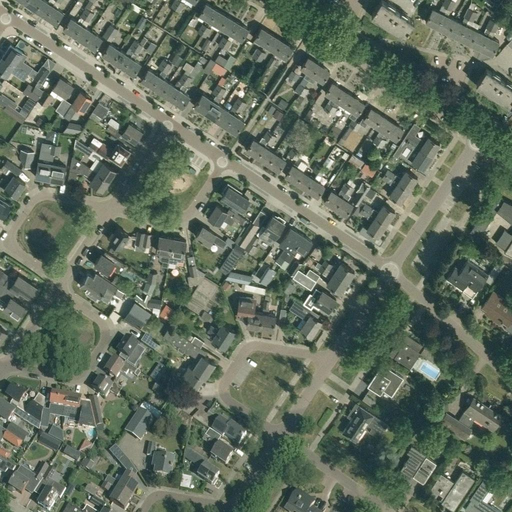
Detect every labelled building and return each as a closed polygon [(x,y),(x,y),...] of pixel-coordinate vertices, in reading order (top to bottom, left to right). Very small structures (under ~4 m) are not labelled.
[(26,0),(25,2),(35,9),(41,0),(26,0)] [(41,0),(35,9),(46,16),(53,5),(46,0),(41,0)] [(56,23),(64,12),(58,7),(61,3),(60,2),(61,0),(56,0),(53,5),(46,16),(56,23)] [(141,10),(144,5),(133,0),(131,5),(141,10)] [(180,0),(175,0),(171,7),(175,9),(180,1),(180,0)] [(404,35),(414,20),(383,0),(380,0),(371,14),(404,35)] [(437,27),(450,0),(444,0),(442,5),(442,4),(439,10),(433,7),(426,21),(437,27)] [(450,0),(437,27),(448,32),(455,18),(448,15),(455,0),(454,0),(450,0)] [(180,1),(175,9),(179,12),(184,3),(180,1)] [(210,20),(217,9),(206,2),(199,14),(210,20)] [(78,21),(71,16),(64,28),(74,34),(90,11),(86,8),(80,16),(78,21)] [(448,32),(459,38),(466,24),(468,19),(473,10),(468,8),(461,21),(455,18),(448,32)] [(227,15),(217,9),(210,20),(220,27),(227,15)] [(466,24),(459,38),(470,43),(477,29),(470,26),(473,21),(477,13),(473,10),(468,19),(466,24)] [(74,34),(80,38),(84,41),(92,30),(86,26),(94,14),(90,11),(74,34)] [(220,27),(231,33),(238,22),(227,15),(220,27)] [(481,49),(490,30),(494,21),(490,19),(486,28),(484,32),(477,29),(470,43),(481,49)] [(492,54),(499,40),(492,37),(495,32),(499,24),(494,21),(490,30),(481,49),(492,54)] [(249,28),(238,22),(231,33),(242,40),(249,28)] [(107,39),(115,27),(110,24),(103,36),(107,39)] [(197,32),(202,35),(207,26),(203,24),(197,32)] [(211,29),(207,26),(202,35),(206,37),(211,29)] [(115,27),(107,39),(111,42),(119,30),(115,27)] [(265,45),(272,33),(261,27),(254,38),(265,45)] [(95,48),(102,37),(92,30),(84,41),(95,48)] [(283,40),(272,33),(265,45),(276,51),(283,40)] [(218,45),(222,47),(228,39),(223,36),(218,45)] [(134,74),(141,63),(135,59),(139,54),(138,54),(143,46),(147,39),(144,37),(139,43),(123,67),(134,74)] [(231,41),(228,39),(222,47),(223,47),(217,56),(221,58),(226,50),(231,41)] [(113,60),(123,67),(139,43),(135,40),(130,48),(129,47),(126,53),(120,49),(113,60)] [(286,58),(293,47),(283,40),(276,51),(286,58)] [(102,53),(113,60),(120,49),(110,42),(102,53)] [(26,55),(10,44),(2,56),(27,73),(32,67),(22,61),(26,55)] [(174,53),(176,47),(168,45),(166,50),(174,53)] [(256,59),(262,50),(257,48),(252,56),(256,59)] [(262,50),(256,59),(261,62),(266,53),(262,50)] [(24,79),(27,73),(2,56),(0,59),(0,71),(6,76),(10,70),(24,79)] [(224,67),(225,68),(230,70),(236,59),(231,56),(228,62),(224,67)] [(301,67),(308,71),(304,77),(308,80),(312,74),(319,63),(308,56),(301,67)] [(271,68),(277,60),(272,57),(266,65),(271,68)] [(162,70),(167,62),(163,59),(158,67),(162,70)] [(189,59),(184,63),(190,70),(195,66),(189,59)] [(159,75),(152,86),(162,93),(169,82),(164,78),(167,74),(166,73),(172,65),(167,62),(162,70),(159,75)] [(319,63),(312,74),(308,80),(313,83),(317,77),(323,81),(330,70),(319,63)] [(41,82),(49,70),(43,66),(35,77),(41,82)] [(141,79),(152,86),(159,75),(149,68),(141,79)] [(508,104),(511,98),(511,85),(486,68),(476,82),(508,104)] [(169,82),(162,93),(172,100),(180,89),(188,76),(184,73),(178,81),(175,85),(169,82)] [(65,96),(73,85),(59,76),(52,87),(65,96)] [(188,76),(180,89),(172,100),(183,107),(190,95),(185,92),(188,87),(187,86),(193,78),(188,76)] [(0,85),(2,82),(0,81),(0,97),(7,102),(8,103),(10,99),(2,94),(1,96),(0,95),(0,85)] [(328,112),(336,99),(343,88),(333,81),(326,92),(332,96),(324,109),(328,112)] [(295,90),(299,93),(304,86),(300,83),(295,90)] [(217,94),(222,86),(218,84),(213,92),(217,94)] [(217,94),(214,100),(205,112),(215,119),(219,114),(224,106),(218,103),(222,97),(221,97),(226,89),(222,86),(217,94)] [(308,89),(304,86),(299,93),(304,96),(308,89)] [(341,102),(347,106),(354,95),(343,88),(336,99),(328,112),(332,115),(341,102)] [(37,100),(43,104),(46,105),(53,95),(44,89),(37,100)] [(83,110),(91,97),(81,90),(72,103),(68,100),(60,112),(69,118),(77,106),(83,110)] [(195,105),(205,112),(214,100),(203,93),(195,105)] [(348,125),(352,128),(357,121),(355,120),(358,114),(357,114),(365,102),(354,95),(347,106),(354,110),(350,117),(353,119),(348,125)] [(55,109),(60,112),(68,100),(63,97),(55,109)] [(237,109),(242,100),(238,98),(233,106),(237,109)] [(246,103),(242,100),(237,109),(241,111),(246,103)] [(92,111),(97,114),(103,105),(99,102),(92,111)] [(103,105),(97,114),(101,117),(108,108),(103,105)] [(282,119),(288,110),(280,105),(274,113),(282,119)] [(215,119),(226,126),(234,113),(224,106),(219,114),(215,119)] [(369,120),(375,124),(382,114),(371,107),(364,118),(363,117),(359,123),(357,121),(352,128),(357,131),(361,125),(365,127),(369,120)] [(21,113),(17,120),(21,123),(26,117),(21,113)] [(236,133),(245,120),(234,113),(226,126),(236,133)] [(393,120),(382,114),(375,124),(386,131),(393,120)] [(114,118),(106,129),(114,134),(117,130),(118,130),(119,129),(123,124),(114,118)] [(397,138),(404,127),(393,120),(386,131),(397,138)] [(117,130),(114,134),(125,142),(128,138),(135,142),(142,131),(129,122),(123,131),(122,131),(121,131),(119,129),(118,130),(117,130)] [(418,134),(422,125),(417,123),(413,132),(418,134)] [(268,141),(272,134),(267,131),(263,137),(263,138),(268,141)] [(440,143),(428,135),(427,136),(425,135),(422,139),(409,131),(404,138),(407,140),(415,145),(419,148),(420,147),(432,155),(440,143)] [(277,137),(272,134),(268,141),(272,144),(277,137)] [(373,142),(377,145),(382,137),(378,135),(373,142)] [(247,149),(258,156),(265,145),(268,141),(263,138),(263,137),(262,136),(259,141),(254,138),(247,149)] [(382,137),(377,145),(382,147),(386,140),(382,137)] [(297,150),(301,144),(295,140),(291,146),(294,148),(297,150)] [(420,147),(419,148),(415,145),(407,140),(404,145),(411,150),(407,157),(412,160),(423,168),(432,155),(420,147)] [(102,142),(96,151),(107,159),(110,154),(121,162),(126,155),(127,156),(130,152),(129,151),(129,150),(118,142),(113,149),(107,145),(103,142),(102,142)] [(35,176),(49,178),(51,168),(52,162),(54,152),(56,144),(51,143),(49,151),(48,152),(47,152),(46,154),(45,155),(44,156),(43,161),(38,160),(35,176)] [(301,144),(297,150),(300,152),(303,154),(307,148),(301,144)] [(258,156),(268,163),(276,152),(265,145),(258,156)] [(21,149),(20,154),(25,165),(32,166),(34,151),(21,149)] [(97,172),(97,171),(110,179),(117,169),(104,161),(103,162),(100,161),(103,157),(93,150),(88,157),(95,161),(90,167),(91,168),(97,172)] [(279,170),(286,159),(276,152),(268,163),(279,170)] [(350,159),(361,166),(363,162),(353,155),(350,159)] [(73,156),(70,171),(77,172),(82,173),(82,172),(87,175),(91,168),(90,167),(73,156)] [(8,159),(4,165),(11,170),(9,173),(13,176),(5,188),(12,193),(10,195),(14,197),(16,195),(17,196),(26,182),(16,176),(17,174),(21,168),(8,159)] [(372,174),(377,167),(366,160),(361,167),(372,174)] [(66,165),(52,162),(51,168),(49,178),(63,181),(66,165)] [(317,173),(321,166),(317,163),(312,170),(317,173)] [(286,174),(297,181),(304,171),(293,164),(286,174)] [(321,166),(317,173),(322,176),(326,169),(321,166)] [(110,179),(97,171),(97,172),(91,168),(87,175),(92,179),(90,181),(103,190),(110,179)] [(388,169),(385,174),(393,179),(396,175),(388,169)] [(398,181),(409,189),(417,176),(406,169),(398,181)] [(314,178),(304,171),(297,181),(307,189),(314,178)] [(382,178),(390,184),(393,179),(385,174),(382,178)] [(318,196),(325,185),(314,178),(307,189),(318,196)] [(325,200),(335,207),(342,196),(350,184),(346,181),(338,193),(332,189),(325,200)] [(409,189),(398,181),(390,194),(401,201),(409,189)] [(247,201),(249,198),(236,190),(237,188),(228,182),(222,191),(224,192),(221,195),(234,204),(233,205),(242,211),(248,202),(247,201)] [(358,205),(370,187),(362,182),(356,191),(358,192),(352,201),(358,205)] [(342,196),(335,207),(346,214),(353,203),(348,200),(351,195),(350,195),(355,187),(350,184),(342,196)] [(0,212),(3,215),(10,204),(3,199),(5,197),(0,193),(0,212)] [(511,202),(504,198),(498,195),(492,204),(490,202),(471,230),(480,236),(498,210),(511,221),(511,232),(505,228),(496,242),(506,248),(505,251),(511,254),(511,202)] [(370,211),(372,207),(365,202),(362,206),(370,211)] [(384,203),(378,211),(372,207),(370,211),(387,223),(395,210),(384,203)] [(219,225),(223,219),(226,221),(229,221),(231,223),(234,219),(237,221),(240,216),(229,208),(227,211),(216,204),(212,211),(211,210),(209,210),(207,214),(207,216),(208,216),(208,217),(219,225)] [(370,211),(362,206),(359,211),(367,216),(370,211)] [(260,209),(252,222),(258,226),(266,214),(260,209)] [(373,219),(367,228),(378,235),(379,235),(387,223),(370,211),(367,216),(373,219)] [(284,222),(283,222),(284,220),(278,216),(276,218),(272,215),(264,227),(262,225),(256,234),(270,243),(275,235),(284,222)] [(223,247),(227,242),(215,234),(202,225),(196,235),(209,244),(211,240),(223,247)] [(378,235),(367,228),(363,225),(359,231),(374,241),(378,235)] [(120,247),(129,234),(119,227),(110,240),(120,247)] [(280,256),(284,259),(288,253),(301,234),(290,227),(282,239),(287,243),(284,248),(285,249),(280,256)] [(145,251),(146,245),(149,246),(151,234),(138,231),(135,244),(136,244),(135,250),(145,251)] [(312,241),(301,234),(288,253),(284,259),(289,262),(294,254),(295,255),(299,250),(303,253),(312,241)] [(168,267),(169,261),(173,238),(160,235),(157,250),(160,251),(159,257),(159,259),(161,260),(163,261),(162,266),(168,267)] [(248,243),(245,248),(244,249),(251,254),(256,247),(254,245),(258,239),(253,235),(248,243)] [(174,238),(173,238),(169,261),(177,263),(177,260),(183,261),(187,241),(179,239),(179,238),(175,237),(174,238)] [(245,248),(248,243),(239,238),(236,242),(245,248)] [(245,248),(236,242),(232,247),(234,249),(231,253),(238,258),(244,249),(245,248)] [(105,251),(104,254),(102,252),(95,263),(108,272),(111,267),(118,271),(124,263),(105,251)] [(477,291),(489,273),(468,259),(461,269),(455,265),(447,278),(463,289),(473,296),(477,290),(477,291)] [(499,259),(491,270),(497,274),(505,263),(499,259)] [(302,263),(296,260),(288,272),(294,275),(302,263)] [(328,269),(333,272),(348,282),(355,271),(340,262),(337,267),(331,264),(328,269)] [(197,272),(196,264),(188,266),(190,276),(188,276),(189,285),(199,284),(204,276),(197,272)] [(269,266),(267,270),(261,280),(267,284),(276,271),(269,266)] [(330,278),(326,283),(341,292),(348,282),(333,272),(328,269),(327,268),(324,274),(330,278)] [(316,281),(306,275),(298,269),(293,277),(299,281),(311,289),(316,281)] [(310,269),(306,275),(316,281),(320,275),(310,269)] [(156,283),(158,273),(149,271),(147,281),(156,283)] [(88,273),(80,285),(89,292),(88,294),(96,300),(98,296),(100,297),(107,302),(113,294),(114,294),(118,288),(96,273),(93,277),(88,273)] [(228,273),(225,279),(248,284),(252,277),(237,274),(237,275),(228,273)] [(9,277),(4,284),(8,287),(10,288),(16,292),(17,293),(19,289),(31,297),(38,286),(25,278),(19,274),(15,280),(9,277)] [(116,275),(111,282),(116,285),(123,290),(127,283),(116,275)] [(0,295),(1,296),(0,297),(7,302),(4,307),(18,316),(25,305),(12,297),(5,292),(8,287),(4,284),(0,281),(0,295)] [(147,281),(142,292),(146,294),(150,296),(156,283),(147,281)] [(245,283),(244,289),(265,294),(266,288),(245,283)] [(284,291),(289,294),(294,286),(289,283),(284,291)] [(118,288),(114,294),(120,298),(124,292),(118,288)] [(321,305),(329,310),(336,299),(323,290),(321,292),(316,288),(311,294),(309,293),(303,303),(311,309),(313,306),(318,309),(321,305)] [(508,325),(511,318),(511,303),(493,290),(482,306),(492,313),(490,316),(499,323),(501,320),(508,325)] [(132,302),(137,297),(133,293),(128,298),(132,302)] [(260,328),(262,313),(254,311),(256,299),(239,296),(236,319),(247,320),(246,326),(260,328)] [(303,303),(296,299),(291,307),(297,311),(296,313),(307,320),(300,329),(311,336),(322,320),(317,317),(319,314),(311,309),(303,303)] [(276,315),(268,313),(270,301),(264,300),(262,313),(260,328),(273,330),(276,315)] [(151,313),(135,301),(123,318),(140,329),(151,313)] [(280,314),(278,327),(285,328),(287,315),(280,314)] [(221,353),(235,332),(222,323),(218,330),(211,325),(207,331),(215,335),(212,339),(218,343),(214,348),(221,353)] [(191,342),(169,327),(163,336),(179,347),(178,348),(178,350),(182,352),(184,352),(185,350),(199,360),(193,370),(189,367),(182,377),(197,387),(203,378),(204,378),(214,364),(204,357),(208,352),(200,347),(191,342)] [(434,361),(439,353),(426,344),(424,346),(403,331),(388,353),(410,367),(421,352),(434,361)] [(159,344),(146,335),(141,342),(154,351),(159,344)] [(195,336),(191,342),(200,347),(204,342),(195,336)] [(126,339),(118,351),(122,354),(120,357),(134,367),(141,357),(140,356),(144,351),(137,347),(138,346),(126,339)] [(105,371),(116,379),(121,372),(126,375),(129,371),(135,375),(138,371),(126,363),(125,365),(114,358),(105,371)] [(391,395),(403,377),(382,364),(368,385),(380,393),(383,389),(391,395)] [(151,378),(157,383),(161,378),(154,373),(151,378)] [(117,396),(123,389),(115,383),(112,386),(100,378),(93,389),(105,397),(110,391),(117,396)] [(11,403),(41,423),(44,408),(43,408),(33,402),(28,408),(23,405),(26,400),(25,399),(27,396),(26,395),(26,394),(13,385),(6,395),(13,400),(11,403)] [(63,412),(65,412),(68,395),(53,392),(48,413),(62,416),(63,412)] [(78,422),(81,410),(79,410),(81,398),(68,395),(65,412),(71,414),(70,420),(78,422)] [(362,400),(372,408),(376,402),(365,395),(362,400)] [(494,426),(501,416),(473,397),(459,419),(446,411),(439,421),(464,438),(471,428),(469,426),(475,417),(485,424),(487,421),(494,426)] [(121,405),(131,416),(139,410),(129,398),(121,405)] [(146,401),(143,406),(156,416),(160,412),(146,401)] [(15,412),(20,415),(19,418),(26,422),(27,422),(39,430),(41,423),(11,403),(9,406),(1,402),(0,403),(0,416),(2,417),(1,419),(5,422),(6,420),(8,422),(15,412)] [(369,432),(378,438),(388,424),(355,403),(349,412),(353,414),(342,432),(355,441),(364,428),(365,429),(368,424),(372,427),(369,432)] [(141,440),(155,419),(140,409),(126,430),(141,440)] [(170,418),(176,422),(186,428),(192,418),(182,412),(176,409),(170,418)] [(102,425),(99,410),(93,412),(96,426),(102,425)] [(192,418),(209,429),(212,431),(212,430),(217,422),(200,410),(192,418)] [(82,425),(88,426),(87,427),(96,429),(96,426),(93,412),(90,412),(90,414),(84,413),(82,425)] [(239,444),(246,434),(231,423),(229,426),(219,419),(217,422),(212,430),(223,437),(224,434),(239,444)] [(20,430),(13,425),(8,432),(15,437),(20,430)] [(0,428),(0,442),(3,439),(19,450),(23,443),(15,438),(0,428)] [(209,429),(202,440),(207,443),(215,449),(211,455),(225,465),(233,453),(219,444),(218,444),(216,443),(220,436),(212,431),(209,429)] [(50,439),(47,445),(56,451),(60,445),(50,439)] [(154,449),(155,445),(149,443),(147,455),(155,457),(153,467),(155,468),(154,474),(170,478),(174,459),(162,457),(163,451),(154,449)] [(116,446),(110,451),(126,469),(132,464),(116,446)] [(186,447),(184,458),(197,466),(201,469),(197,475),(212,485),(212,484),(213,485),(217,480),(215,479),(219,474),(205,465),(208,461),(193,451),(186,447)] [(423,482),(436,462),(426,456),(427,456),(414,448),(398,472),(414,483),(417,478),(423,482)] [(68,449),(63,456),(77,464),(81,457),(68,449)] [(6,460),(1,457),(0,456),(0,469),(6,473),(8,469),(12,472),(16,466),(11,463),(6,460)] [(42,480),(49,468),(42,463),(33,479),(41,483),(42,480)] [(16,490),(22,494),(33,477),(26,473),(26,472),(21,469),(17,475),(16,474),(9,486),(10,486),(8,488),(9,489),(13,492),(14,492),(16,490)] [(453,508),(474,476),(463,469),(455,481),(441,472),(432,487),(445,496),(442,501),(453,508)] [(117,490),(131,499),(138,487),(132,484),(135,478),(128,473),(124,479),(120,484),(114,481),(115,480),(109,477),(105,482),(111,486),(117,490)] [(472,498),(466,508),(471,511),(472,511),(473,511),(472,511),(500,511),(502,511),(483,498),(493,484),(484,478),(471,498),(472,498)] [(61,498),(66,489),(55,482),(49,491),(47,489),(38,504),(50,511),(58,497),(61,498)] [(108,491),(111,486),(105,482),(102,488),(108,491)] [(94,497),(98,491),(88,485),(85,491),(94,497)] [(125,509),(131,499),(117,490),(110,501),(125,509)] [(318,511),(311,507),(314,502),(297,490),(288,505),(298,511),(318,511)] [(90,502),(100,508),(104,503),(94,496),(90,502)] [(83,511),(82,511),(69,503),(63,511),(84,511),(83,511)]
